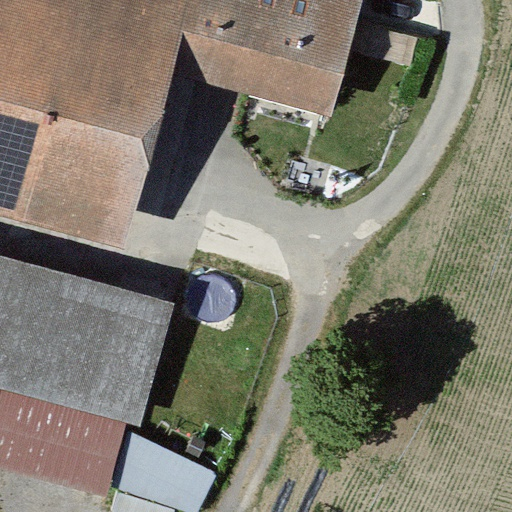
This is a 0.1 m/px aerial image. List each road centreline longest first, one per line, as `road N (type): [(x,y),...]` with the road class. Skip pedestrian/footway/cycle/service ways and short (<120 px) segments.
road 1 (track): [(463,0),(465,65),(430,146),(405,183),(365,216),(313,225),(311,318)]
road 2 (track): [(228,511),(311,318)]
